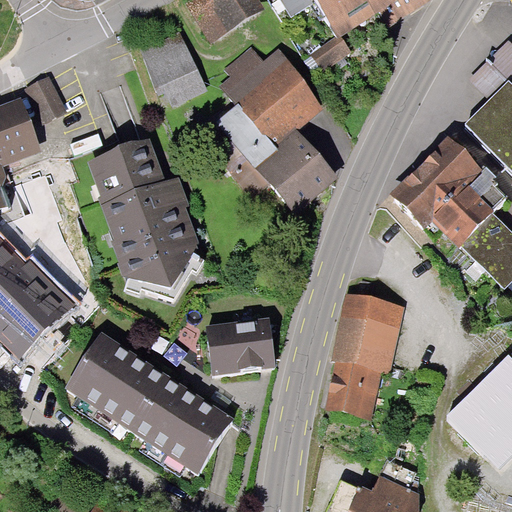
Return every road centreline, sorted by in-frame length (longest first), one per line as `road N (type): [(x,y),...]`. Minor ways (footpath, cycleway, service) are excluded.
road 1 (secondary): [(460,0),(395,114),(340,247),(297,398),(279,511)]
road 2 (residential): [(173,511),(0,389)]
